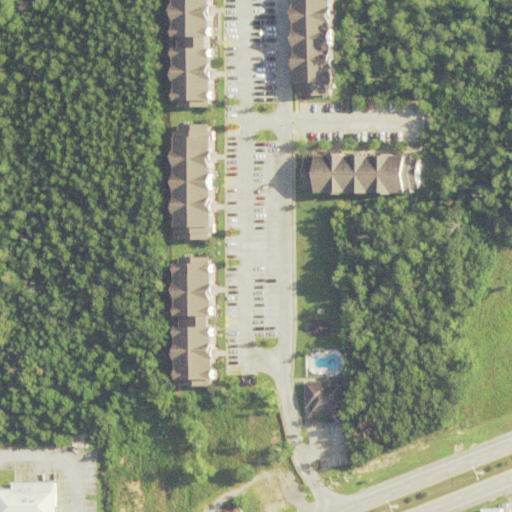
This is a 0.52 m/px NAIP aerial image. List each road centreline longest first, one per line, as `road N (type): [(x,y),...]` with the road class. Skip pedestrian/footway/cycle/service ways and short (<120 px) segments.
road 1 (residential): [(331,511),(307,475),(283,384),(281,0),(245,122),(246,357),(283,368)]
road 2 (primary): [(511,445),(341,511)]
road 3 (residential): [(245,122),(421,122)]
